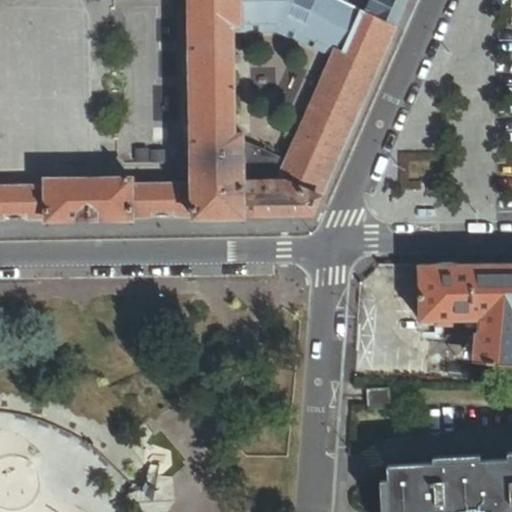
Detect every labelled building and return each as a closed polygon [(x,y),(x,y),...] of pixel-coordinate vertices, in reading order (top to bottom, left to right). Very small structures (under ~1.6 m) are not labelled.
[(191,0),(195,184),(195,215),(195,218),(246,217),(246,214),(245,183),(245,142),(245,135),(236,135),(234,36),(234,24),(243,24),(242,0),(191,0)] [(279,0),(242,0),(243,24),(279,24),(279,0)] [(279,0),(279,24),(335,49),(330,60),(285,163),(276,182),(245,183),(246,214),(315,213),(396,27),(367,13),(340,0),(339,0),(279,0)] [(372,0),(367,13),(396,27),(407,0),(372,0)] [(335,49),(279,24),(243,24),(234,24),(234,36),(276,36),(330,60),(335,49)] [(285,163),(245,142),(245,183),(276,182),(285,163)] [(92,220),(134,219),(134,216),(133,185),(133,179),(91,180),(92,220)] [(49,220),(92,220),(91,180),(48,180),(48,186),(49,218),(49,220)] [(134,216),(195,215),(195,184),(133,185),(134,216)] [(0,218),(49,218),(48,186),(0,186),(0,218)] [(511,262),(419,263),(417,321),(419,321),(433,321),(433,325),(451,325),(450,320),(480,321),(480,333),(476,333),(476,337),(475,357),(475,362),(511,365),(511,262)] [(393,392),(372,392),(374,411),(393,410),(393,392)] [(111,506),(179,502),(175,479),(189,467),(186,464),(190,461),(164,432),(157,438),(151,430),(133,444),(134,451),(153,475),(154,487),(111,506)] [(511,511),(511,454),(511,460),(392,467),(394,511),(511,511)]
